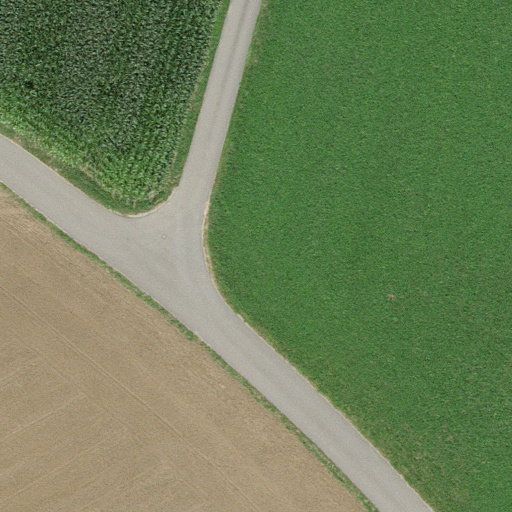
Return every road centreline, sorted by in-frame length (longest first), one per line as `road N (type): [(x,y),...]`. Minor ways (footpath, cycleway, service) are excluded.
road 1 (unclassified): [(0,155),(164,273),(409,511)]
road 2 (track): [(164,273),(243,0)]
